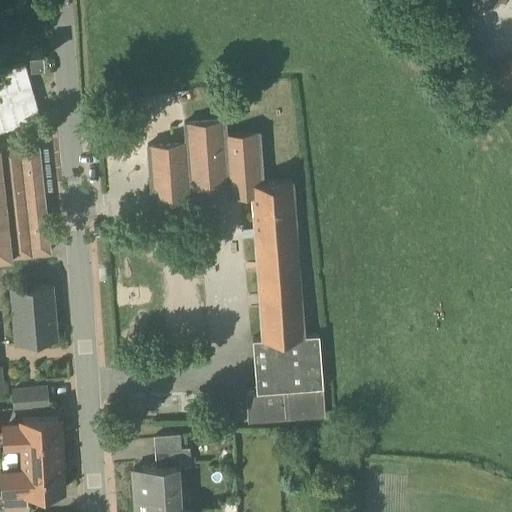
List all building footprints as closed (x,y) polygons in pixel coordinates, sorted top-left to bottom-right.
[(460,0),(468,15),(499,0),(460,0)] [(42,49),(31,50),(33,60),(43,60),(42,49)] [(226,119),(185,122),(186,141),(148,144),(152,199),(193,196),(192,186),(252,182),(252,181),(264,180),(260,131),(227,133),(226,119)] [(39,140),(0,144),(0,257),(51,251),(39,140)] [(264,180),(252,181),(252,182),(263,337),(263,338),(304,334),(293,178),(264,180)] [(51,285),(14,288),(18,339),(55,336),(51,285)] [(304,334),(263,338),(263,337),(253,338),(255,358),(321,354),(320,333),(315,334),(304,334)] [(321,354),(255,358),(257,390),(257,391),(324,386),(321,354)] [(47,386),(14,389),(15,405),(48,402),(47,386)] [(324,386),(257,391),(257,390),(246,391),(249,420),(326,415),(324,386)] [(181,397),(129,400),(130,416),(182,413),(181,397)] [(59,417),(23,420),(23,426),(5,427),(6,443),(24,442),(24,449),(60,446),(59,417)] [(179,434),(155,435),(157,466),(177,464),(177,466),(191,465),(189,447),(180,448),(179,434)] [(60,446),(24,449),(25,469),(2,471),(3,490),(26,488),(27,492),(63,489),(60,446)] [(157,466),(134,467),(137,511),(147,511),(149,511),(171,509),(174,508),(173,494),(179,494),(177,466),(177,464),(157,466)]
